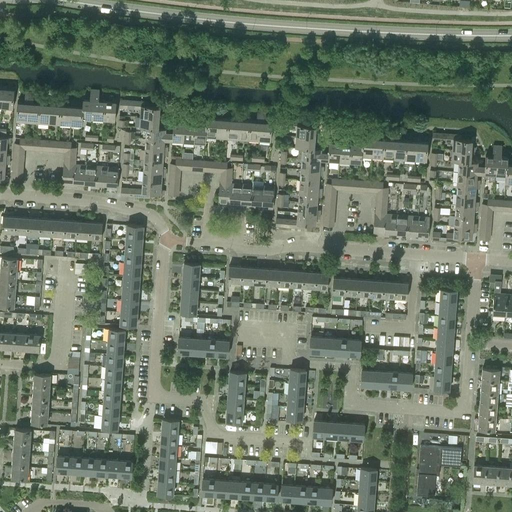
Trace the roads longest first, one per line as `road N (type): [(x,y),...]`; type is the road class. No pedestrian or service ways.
road 1 (tertiary): [(511,35),(242,23),(59,0)]
road 2 (residential): [(241,329),(289,332),(287,362),(353,366),(351,404),(410,409),(464,412),(470,344)]
road 3 (residential): [(310,442),(207,434),(209,401),(151,396),(165,237)]
road 4 (residential): [(165,237),(271,251),(475,260)]
road 5 (residential): [(0,192),(150,216),(165,237)]
road 6 (residential): [(0,363),(58,366),(66,264)]
